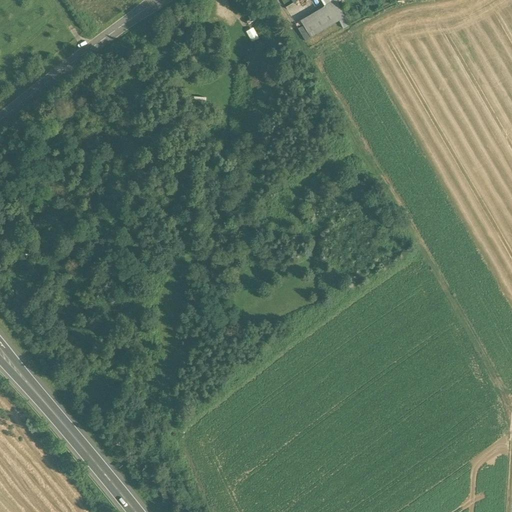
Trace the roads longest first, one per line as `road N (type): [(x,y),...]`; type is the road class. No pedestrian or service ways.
road 1 (track): [(453,301),(294,31)]
road 2 (primary): [(135,511),(0,352)]
road 3 (tertiary): [(156,0),(0,120)]
road 4 (track): [(453,301),(511,407)]
